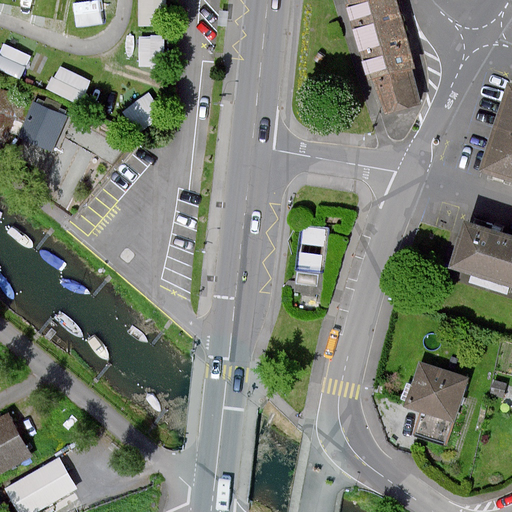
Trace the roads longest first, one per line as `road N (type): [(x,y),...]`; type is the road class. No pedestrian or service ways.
road 1 (primary): [(251,145),(210,498)]
road 2 (residential): [(330,428),(364,297),(410,174)]
road 3 (residential): [(410,174),(251,145)]
road 4 (residential): [(410,174),(469,33)]
road 5 (primary): [(267,0),(251,145)]
road 6 (residential): [(330,428),(437,511)]
